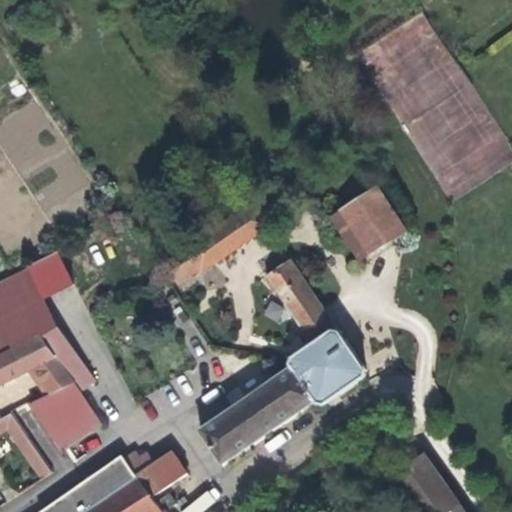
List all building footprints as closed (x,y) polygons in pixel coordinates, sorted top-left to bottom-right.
[(372,257),(407,233),(378,189),(342,212),(372,257)] [(259,195),(231,212),(188,242),(191,248),(173,262),(180,273),(200,259),(203,263),(272,219),(274,217),(259,195)] [(342,212),(331,219),(361,264),(372,257),(342,212)] [(16,268),(0,276),(0,322),(10,344),(41,329),(59,320),(45,293),(74,278),(58,248),(30,263),(27,263),(16,268)] [(0,276),(16,268),(4,251),(0,252),(0,276)] [(320,291),(295,253),(271,270),(296,308),(320,291)] [(320,291),(296,308),(312,332),(336,315),(320,291)] [(297,359),(321,393),(332,397),(367,372),(370,364),(336,315),(312,332),(314,336),(299,348),(297,359)] [(60,451),(66,447),(102,420),(79,385),(95,373),(59,320),(41,329),(74,378),(53,389),(31,400),(27,402),(60,451)] [(0,349),(10,344),(0,322),(0,349)] [(74,378),(41,329),(10,344),(0,349),(0,380),(35,363),(47,380),(53,389),(74,378)] [(297,359),(295,361),(203,426),(226,459),(321,393),(297,359)] [(25,391),(31,400),(53,389),(47,380),(25,391)] [(0,416),(9,412),(6,406),(0,408),(0,416)] [(19,420),(12,410),(9,412),(0,416),(0,429),(7,426),(19,420)] [(49,467),(19,420),(7,426),(39,475),(49,467)] [(121,452),(86,477),(97,495),(74,511),(172,511),(168,506),(178,498),(170,488),(159,497),(155,493),(188,468),(173,447),(147,464),(135,447),(123,455),(121,452)] [(408,511),(478,511),(437,452),(391,487),(408,511)] [(74,511),(97,495),(86,477),(38,510),(39,511),(74,511)] [(213,486),(178,511),(202,511),(221,498),(213,486)]
